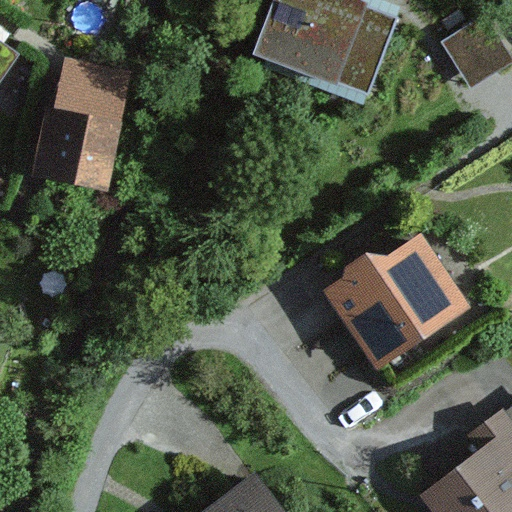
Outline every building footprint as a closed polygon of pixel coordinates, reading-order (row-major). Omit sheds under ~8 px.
[(406,15),(363,0),(291,0),(266,71),(373,108),(406,15)] [(511,53),(493,26),(454,53),(480,90),(511,68),(511,53)] [(0,93),(27,55),(0,36),(0,93)] [(139,77),(75,67),(57,183),(121,193),(139,77)] [(432,242),(346,298),(397,377),(484,321),(432,242)] [(489,461),(435,500),(442,511),(511,511),(511,406),(470,436),(489,461)] [(299,511),(271,475),(223,511),(299,511)]
